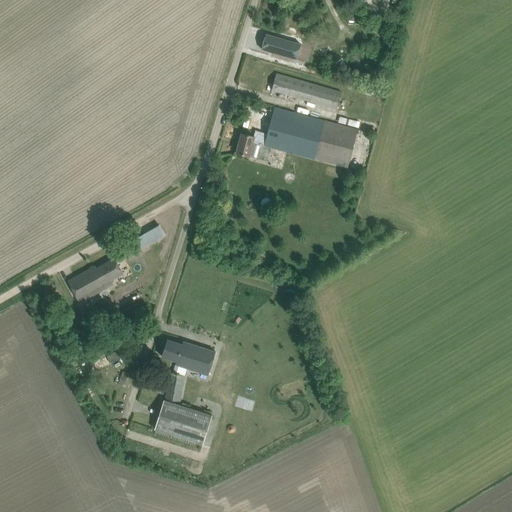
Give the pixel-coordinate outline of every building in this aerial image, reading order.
[(266,34),(261,49),(296,59),(297,58),(301,44),(266,34)] [(341,92),(286,76),(276,73),(272,90),(337,109),(341,92)] [(321,114),(332,118),(335,109),(324,105),(321,114)] [(322,124),(274,111),(268,134),(265,145),(348,168),(358,129),(323,120),(322,124)] [(265,145),(268,134),(255,130),(254,137),(242,133),(237,153),(249,156),(253,142),(265,145)] [(150,230),(144,234),(138,238),(143,247),(165,235),(159,225),(150,230)] [(123,273),(120,267),(115,258),(96,269),(95,266),(68,281),(80,302),(113,284),(111,280),(123,273)] [(216,352),(193,344),(183,341),(182,344),(167,339),(162,356),(177,361),(176,364),(208,374),(216,352)] [(107,356),(110,364),(128,354),(124,347),(115,351),(107,356)] [(118,385),(125,387),(129,373),(123,371),(118,385)] [(165,399),(180,401),(185,375),(170,373),(165,399)] [(155,429),(203,445),(212,415),(164,400),(155,429)]
